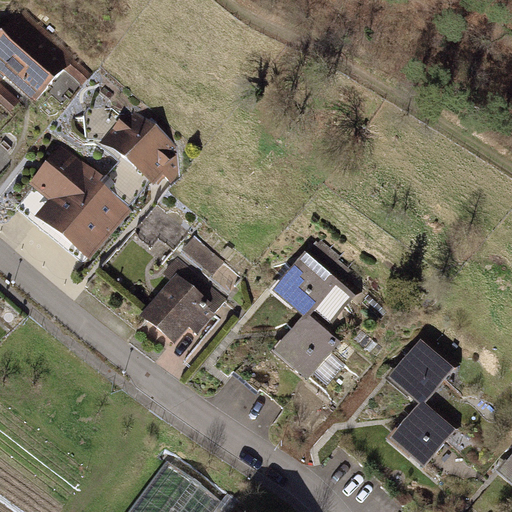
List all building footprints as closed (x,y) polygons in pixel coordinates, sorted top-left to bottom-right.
[(0,36),(0,74),(2,76),(2,77),(8,71),(36,96),(62,67),(82,85),(91,75),(39,29),(34,35),(16,19),(0,36)] [(0,104),(10,113),(20,102),(0,84),(0,78),(2,76),(0,74),(0,104)] [(85,116),(85,142),(94,142),(120,167),(100,188),(127,212),(151,186),(154,189),(164,178),(174,188),(183,179),(179,149),(136,114),(120,115),(114,110),(90,110),(85,116)] [(63,154),(36,185),(52,200),(35,219),(84,263),(129,213),(127,212),(100,188),(63,154)] [(0,177),(11,165),(0,155),(0,177)] [(188,233),(161,208),(148,223),(175,247),(188,233)] [(223,263),(195,239),(185,250),(213,275),(223,263)] [(354,290),(307,251),(273,291),(305,318),(310,313),(328,328),(342,312),(338,309),(354,290)] [(174,281),(143,317),(173,343),(187,327),(197,335),(226,302),(177,260),(165,273),(174,281)] [(328,328),(310,313),(276,353),(307,380),(313,374),(329,386),(346,367),(330,353),(342,339),(328,328)] [(456,365),(424,338),(390,379),(422,406),(456,365)] [(459,426),(427,399),(393,440),(425,466),(459,426)] [(446,472),(461,459),(452,449),(437,462),(446,472)] [(169,466),(133,511),(212,511),(219,504),(169,466)]
